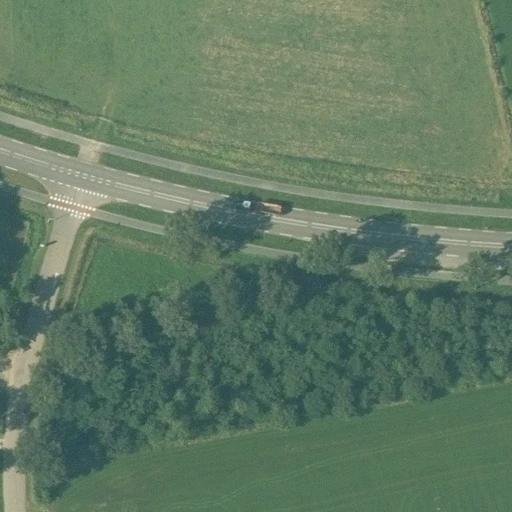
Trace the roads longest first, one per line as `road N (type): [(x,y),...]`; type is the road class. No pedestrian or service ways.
road 1 (primary): [(511,247),(297,224),(80,176)]
road 2 (unclassified): [(80,176),(16,411),(14,511)]
